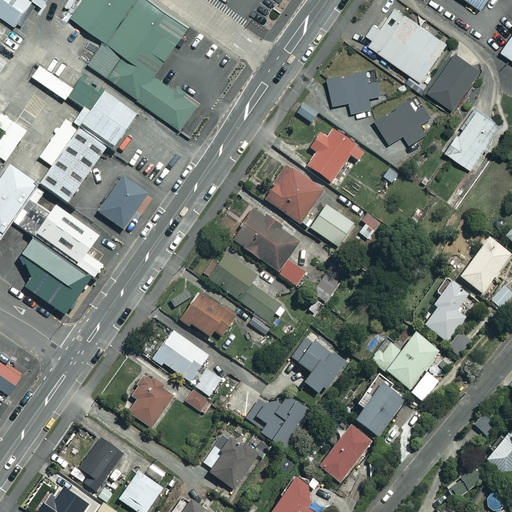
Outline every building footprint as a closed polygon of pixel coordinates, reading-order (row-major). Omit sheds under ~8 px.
[(33,0),(41,6),(45,0),(0,0),(0,17),(13,27),(31,0),(33,0)] [(76,0),(69,11),(108,39),(134,0),(76,0)] [(134,0),(108,39),(156,72),(189,24),(154,0),(134,0)] [(511,70),(511,0),(510,0),(474,51),(508,75),(511,70)] [(424,43),(371,6),(340,49),(392,87),(424,43)] [(156,72),(108,39),(90,65),(177,125),(195,99),(156,72)] [(74,124),(104,144),(130,107),(47,51),(30,76),(82,112),(74,124)] [(453,72),(426,53),(399,90),(426,110),(453,72)] [(366,84),(363,72),(326,82),(332,106),(347,102),(350,114),(370,109),(367,99),(379,96),(376,82),(366,84)] [(317,114),(300,101),(293,110),(310,123),(317,114)] [(394,125),(382,103),(347,121),(358,143),(394,125)] [(477,125),(453,108),(424,149),(448,166),(477,125)] [(0,109),(0,156),(2,158),(24,125),(0,109)] [(35,180),(66,201),(104,144),(74,124),(35,180)] [(349,155),(361,163),(364,158),(361,156),(364,152),(332,129),(326,138),(319,133),(309,146),(316,151),(307,165),(330,181),(349,155)] [(0,231),(35,180),(9,162),(0,175),(0,231)] [(322,190),(285,164),(273,181),(275,183),(264,198),(299,223),(322,190)] [(120,173),(94,210),(120,228),(146,190),(120,173)] [(463,196),(454,190),(445,202),(453,209),(463,196)] [(32,238),(72,266),(97,231),(56,203),(32,238)] [(353,224),(325,204),(313,221),(309,218),(305,224),(337,247),(353,224)] [(281,226),(253,208),(231,239),(278,271),(298,241),(279,228),(281,226)] [(424,213),(417,209),(409,222),(416,226),(424,213)] [(380,226),(370,218),(358,232),(368,240),(380,226)] [(511,223),(502,235),(511,243),(511,223)] [(475,240),(465,234),(459,243),(468,249),(475,240)] [(510,254),(486,237),(458,276),(482,293),(510,254)] [(35,265),(19,288),(65,319),(92,280),(72,266),(32,238),(20,255),(35,265)] [(252,314),(265,324),(274,313),(280,317),(286,310),(250,283),(256,275),(225,253),(207,277),(254,311),(252,314)] [(304,272),(287,261),(278,274),(295,285),(304,272)] [(338,284),(324,275),(312,294),(326,303),(338,284)] [(477,300),(447,278),(439,290),(441,292),(432,304),(436,306),(423,325),(447,342),(477,300)] [(511,295),(511,293),(501,285),(490,300),(501,309),(511,295)] [(236,315),(199,291),(182,318),(209,336),(213,330),(222,336),(236,315)] [(323,307),(316,300),(307,309),(315,316),(323,307)] [(208,355),(172,329),(151,358),(161,365),(163,362),(189,381),(208,355)] [(439,352),(414,332),(399,350),(386,339),(369,360),(383,371),(384,370),(423,400),(438,381),(424,370),(439,352)] [(346,362),(307,333),(290,356),(310,372),(302,381),(320,395),(346,362)] [(470,342),(460,333),(448,347),(458,356),(470,342)] [(0,393),(3,395),(20,369),(0,356),(0,393)] [(221,379),(206,369),(194,386),(209,397),(221,379)] [(406,396),(376,375),(356,403),(362,407),(354,418),(378,435),(406,396)] [(173,395),(145,376),(131,395),(137,399),(128,412),(150,427),(173,395)] [(208,400),(193,390),(185,402),(199,412),(208,400)] [(310,411),(286,396),(280,406),(270,400),(267,405),(259,400),(245,421),(286,448),(310,411)] [(473,425),(488,439),(494,433),(495,434),(501,428),(484,413),(473,425)] [(372,442),(349,424),(317,465),(340,483),(372,442)] [(511,469),(511,438),(505,433),(502,437),(499,434),(487,447),(491,450),(484,458),(505,477),(511,469)] [(257,455),(228,435),(219,449),(222,451),(208,471),(234,489),(257,455)] [(122,453),(101,438),(79,468),(88,474),(82,482),(95,491),(122,453)] [(482,479),(475,469),(454,485),(461,495),(482,479)] [(146,511),(163,488),(138,470),(118,498),(137,511),(146,511)] [(317,492),(294,475),(267,511),(314,511),(307,507),(317,492)] [(81,511),(88,503),(63,487),(56,497),(50,493),(38,511),(81,511)] [(170,511),(208,511),(183,494),(170,511)] [(115,511),(102,503),(96,511),(115,511)]
